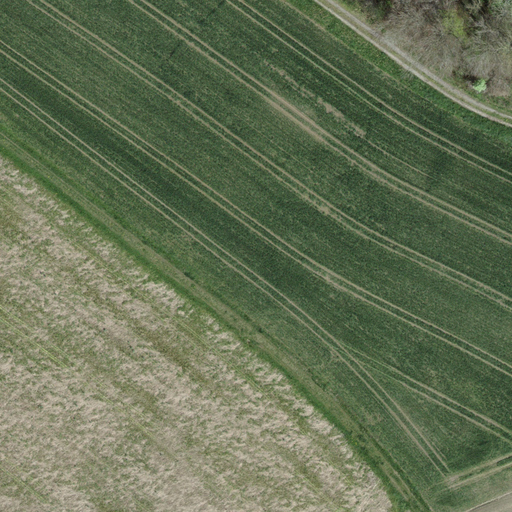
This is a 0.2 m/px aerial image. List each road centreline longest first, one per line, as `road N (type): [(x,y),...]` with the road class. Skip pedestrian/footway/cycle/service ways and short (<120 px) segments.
road 1 (track): [(0,136),(291,365),(420,511)]
road 2 (track): [(313,0),(452,98),(511,124)]
